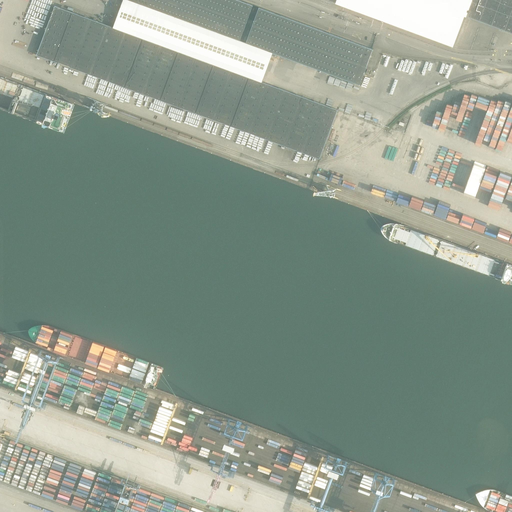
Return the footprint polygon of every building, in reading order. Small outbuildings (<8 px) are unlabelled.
[(275,54),(127,0),(125,0),(116,25),(115,28),(265,83),(275,54)] [(238,0),(127,0),(240,41),(253,5),(238,0)] [(336,0),(336,2),(455,46),(466,16),(471,0),(336,0)] [(511,0),(471,0),(466,16),(475,19),(500,29),(508,32),(511,33),(511,0)] [(320,159),(338,110),(265,83),(115,28),(55,6),(37,55),(172,105),(172,106),(184,110),(184,109),(320,159)] [(360,85),(373,49),(259,7),(246,43),(275,54),(360,85)] [(399,92),(408,62),(397,58),(387,89),(399,92)]
